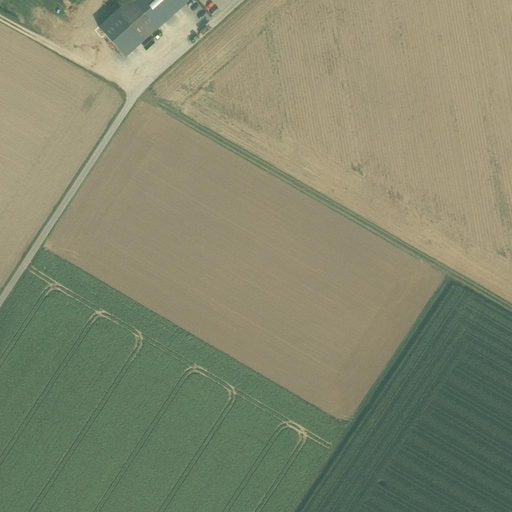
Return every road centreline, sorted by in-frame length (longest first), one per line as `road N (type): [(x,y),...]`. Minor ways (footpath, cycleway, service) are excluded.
road 1 (track): [(511,309),(137,93)]
road 2 (residential): [(239,0),(137,93),(0,301)]
road 3 (track): [(450,274),(292,511)]
road 4 (track): [(0,18),(137,93)]
